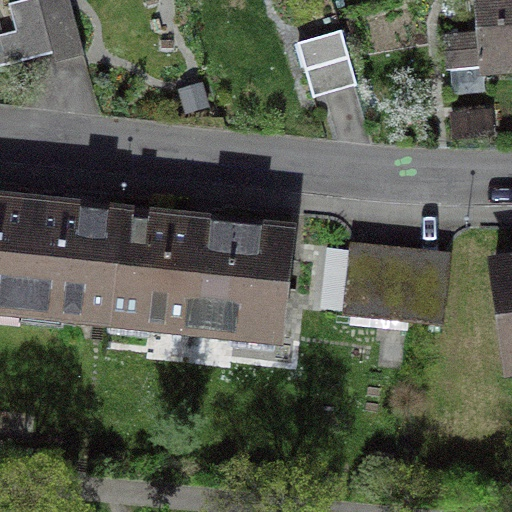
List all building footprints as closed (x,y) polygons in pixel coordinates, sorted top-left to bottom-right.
[(73,70),(87,66),(70,0),(69,0),(41,7),(56,63),(59,73),(73,70)] [(511,0),(477,0),(481,36),(447,38),(449,66),(483,64),(483,69),(511,66),(511,0)] [(0,46),(0,68),(2,77),(29,70),(56,63),(41,7),(12,15),(19,42),(0,46)] [(298,44),(313,98),(335,92),(356,86),(341,32),(298,44)] [(206,112),(199,87),(178,94),(185,118),(206,112)] [(491,140),(490,114),(452,116),(454,142),(491,140)] [(34,210),(0,206),(0,306),(108,319),(119,219),(34,210)] [(205,228),(119,219),(108,319),(280,337),(290,237),(205,228)] [(408,319),(415,254),(383,251),(352,248),(345,313),(408,319)] [(441,323),(448,258),(431,256),(415,254),(408,319),(441,323)] [(511,267),(494,270),(508,368),(511,367),(511,267)]
